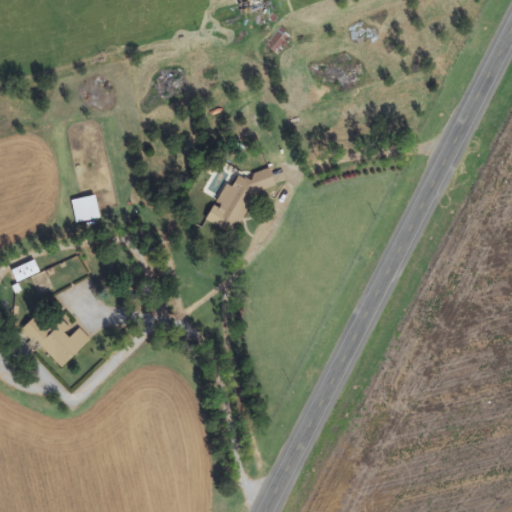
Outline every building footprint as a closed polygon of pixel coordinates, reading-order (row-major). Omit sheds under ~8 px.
[(265,12),(262,0),(237,0),(240,16),(265,12)] [(239,176),(233,188),(226,185),(217,203),(222,206),(212,225),(237,238),(272,173),(261,167),(253,183),(239,176)] [(101,219),(95,196),(71,202),(77,225),(101,219)] [(39,275),(35,263),(13,270),(16,282),(39,275)] [(61,369),(91,341),(79,329),(73,335),(58,320),(45,332),(34,320),(24,330),(61,369)]
